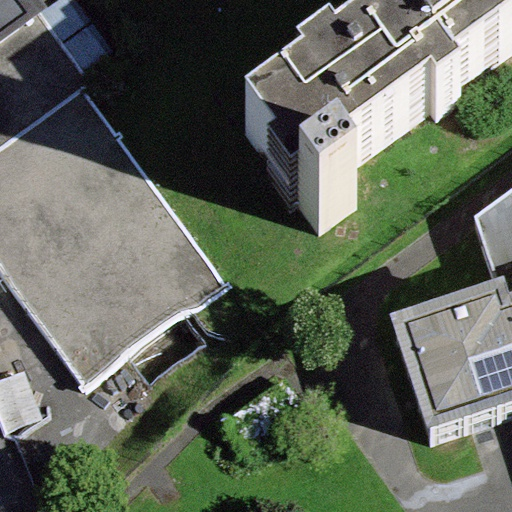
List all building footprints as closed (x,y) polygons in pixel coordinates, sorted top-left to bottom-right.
[(0,0),(0,273),(86,393),(229,289),(94,106),(83,92),(139,50),(102,0),(0,0)] [(294,191),(300,188),(330,167),(511,33),(511,0),(402,0),(374,20),(240,117),(294,191)] [(151,66),(139,50),(83,92),(94,106),(151,66)] [(511,424),(511,202),(477,229),(501,310),(398,345),(432,449),(511,424)] [(285,386),(224,429),(247,462),(308,418),(285,386)]
